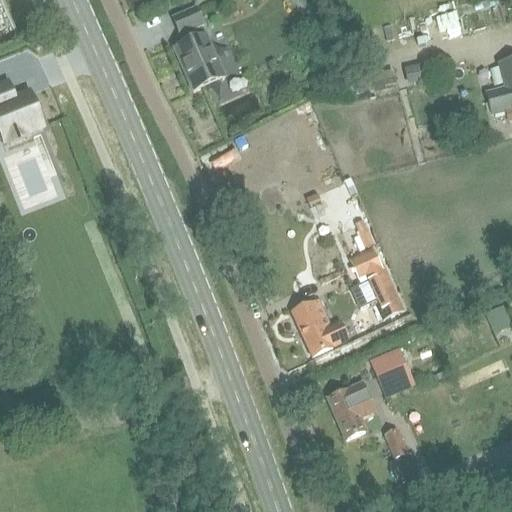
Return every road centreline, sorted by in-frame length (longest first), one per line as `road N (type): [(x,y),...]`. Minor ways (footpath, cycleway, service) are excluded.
road 1 (primary): [(248,424),(74,0)]
road 2 (unclassified): [(287,409),(110,0)]
road 3 (unknown): [(287,409),(378,350),(511,283)]
